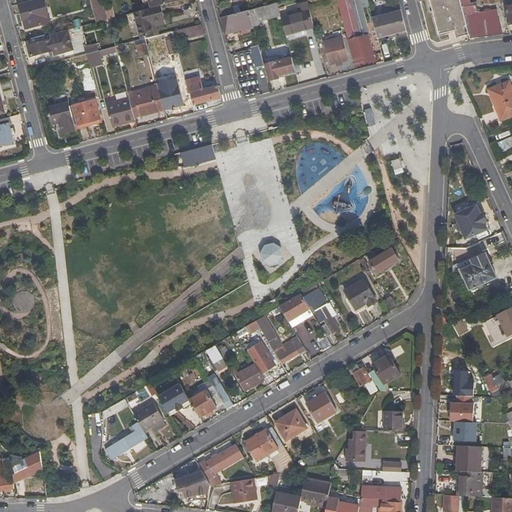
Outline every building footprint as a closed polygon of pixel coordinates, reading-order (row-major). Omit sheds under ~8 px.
[(47,10),(44,0),(32,0),(19,4),(25,30),(44,24),(43,18),(41,11),(47,10)] [(101,11),(104,20),(108,19),(102,0),(94,0),(98,12),(101,11)] [(360,36),(350,0),(337,0),(357,70),(376,64),(368,34),(360,36)] [(457,37),(470,34),(460,0),(429,0),(439,34),(455,31),(457,37)] [(460,0),(470,34),(471,38),(502,35),(496,8),(478,11),(478,8),(475,8),(474,5),(472,5),(470,0),(460,0)] [(292,32),(304,29),(314,27),(307,1),(297,4),(299,13),(295,14),(281,18),(286,34),(292,32)] [(280,14),(278,3),(249,10),(253,26),(258,25),(257,19),(265,16),(266,18),(280,14)] [(133,13),(141,40),(145,39),(153,37),(149,20),(164,16),(161,5),(151,8),(133,13)] [(232,7),(219,10),(221,18),(234,14),(232,7)] [(372,17),(378,38),(406,31),(401,9),(372,17)] [(253,26),(249,10),(234,14),(221,18),(225,34),(253,26)] [(170,23),(168,15),(164,16),(149,20),(153,37),(158,35),(156,26),(170,23)] [(202,24),(173,32),(174,37),(175,42),(205,35),(202,24)] [(74,51),(69,30),(50,34),(51,39),(27,45),(30,57),(49,52),(50,57),(74,51)] [(164,39),(170,59),(179,57),(175,42),(174,37),(164,39)] [(341,61),(348,59),(342,37),(323,42),(329,64),(336,62),(337,65),(342,64),(341,61)] [(250,46),(256,68),(264,66),(258,44),(250,46)] [(99,51),(86,54),(90,68),(102,65),(99,51)] [(265,66),(269,80),(280,77),(279,74),(295,70),(292,57),(280,60),(278,55),(267,58),(268,63),(265,64),(265,66)] [(192,92),(195,105),(221,98),(218,85),(204,89),(200,77),(186,81),(189,93),(192,92)] [(511,90),(509,82),(489,90),(498,113),(511,106),(511,90)] [(133,92),(134,96),(129,98),(134,118),(165,110),(160,92),(158,84),(133,92)] [(179,95),(177,89),(160,92),(165,110),(167,109),(169,117),(182,114),(180,106),(188,104),(185,93),(179,95)] [(381,103),(387,121),(414,113),(409,94),(381,103)] [(106,104),(113,127),(135,121),(134,118),(129,98),(106,104)] [(102,123),(96,99),(69,106),(76,130),(102,123)] [(59,123),(63,135),(76,132),(76,130),(69,106),(68,102),(48,107),(52,125),(59,123)] [(502,121),(511,116),(511,106),(498,113),(502,121)] [(0,146),(0,147),(15,143),(8,118),(0,119),(0,146)] [(176,150),(178,158),(214,148),(210,140),(176,150)] [(408,217),(420,213),(406,169),(402,170),(399,158),(390,161),(408,217)] [(479,217),(480,217),(476,207),(469,209),(466,208),(463,209),(462,213),(454,217),(457,224),(456,228),(458,233),(463,234),(466,241),(489,229),(486,222),(482,224),(479,217)] [(392,249),(368,263),(364,257),(359,260),(367,275),(373,271),(376,275),(400,261),(392,249)] [(474,265),(466,268),(462,271),(470,289),(496,277),(485,255),(472,261),(474,265)] [(452,267),(453,275),(462,271),(466,268),(463,262),(452,267)] [(367,308),(377,302),(364,280),(345,291),(348,297),(345,300),(353,313),(361,316),(369,312),(367,308)] [(328,303),(319,289),(304,298),(311,310),(327,338),(340,330),(333,317),(325,305),(328,303)] [(283,312),(289,323),(311,310),(304,298),(301,294),(280,307),(283,312)] [(383,301),(391,313),(398,309),(391,297),(383,301)] [(492,308),(501,303),(499,299),(490,304),(492,308)] [(337,314),(330,302),(328,303),(325,305),(333,317),(337,314)] [(273,311),(276,316),(283,312),(280,307),(273,311)] [(496,346),(511,338),(511,309),(485,323),(496,346)] [(261,328),(283,365),(306,351),(298,337),(283,346),(265,316),(257,321),(261,328)] [(453,325),(459,336),(469,331),(462,320),(453,325)] [(246,327),(250,334),(261,328),(257,321),(246,327)] [(234,342),(240,338),(236,333),(230,336),(234,342)] [(277,366),(262,341),(253,346),(268,372),(277,366)] [(253,346),(247,350),(254,363),(262,375),(268,372),(253,346)] [(209,360),(216,371),(227,364),(217,348),(209,353),(211,358),(209,360)] [(385,385),(401,375),(389,354),(372,364),(385,385)] [(374,399),(379,392),(361,362),(351,368),(364,391),(368,389),(374,399)] [(236,374),(246,390),(265,379),(262,375),(254,363),(236,374)] [(468,371),(454,371),(453,395),(474,396),(474,382),(468,382),(468,371)] [(491,375),(484,379),(493,397),(495,398),(500,395),(497,386),(503,383),(500,375),(493,378),(491,375)] [(215,377),(209,380),(213,386),(225,405),(227,409),(233,406),(215,377)] [(149,392),(154,389),(151,383),(143,388),(145,392),(148,391),(149,392)] [(180,385),(159,397),(169,413),(177,409),(175,407),(182,403),(183,405),(190,401),(190,400),(180,385)] [(345,401),(336,385),(330,389),(339,404),(345,401)] [(190,401),(192,404),(201,419),(225,405),(213,386),(190,400),(190,401)] [(318,423),(337,412),(325,392),(306,404),(318,423)] [(125,399),(104,412),(104,419),(115,414),(129,406),(125,399)] [(177,409),(169,413),(171,417),(192,404),(190,401),(183,405),(177,409)] [(153,402),(134,414),(139,422),(146,433),(153,428),(156,432),(167,426),(164,421),(165,420),(153,402)] [(286,441),(307,429),(296,411),(276,423),(286,441)] [(384,411),(384,432),(404,432),(403,428),(404,422),(404,412),(384,411)] [(109,456),(113,459),(149,438),(146,433),(139,422),(130,428),(133,433),(108,449),(109,456)] [(298,471),(272,426),(247,442),(258,461),(269,454),(278,449),(281,454),(272,459),(281,474),(288,473),(291,472),(298,471)] [(365,462),(366,431),(355,431),(355,440),(350,441),(350,450),(347,450),(346,461),(365,462)] [(215,474),(244,457),(237,445),(200,467),(211,486),(221,484),(215,474)] [(460,448),(443,448),(443,470),(460,471),(476,472),(476,460),(464,460),(464,463),(460,463),(460,448)] [(269,454),(272,459),(281,454),(278,449),(269,454)] [(37,456),(19,465),(15,456),(10,454),(13,472),(14,481),(43,466),(37,456)] [(346,462),(339,458),(335,465),(341,470),(346,462)] [(384,463),(384,472),(402,473),(402,463),(384,463)] [(208,501),(211,486),(200,467),(189,473),(190,476),(174,481),(181,500),(187,498),(189,502),(197,499),(208,501)] [(482,472),(476,472),(460,471),(460,483),(460,487),(456,487),(456,496),(458,497),(482,497),(483,478),(481,478),(482,472)] [(10,489),(15,489),(14,481),(13,472),(0,472),(0,482),(3,482),(5,490),(5,493),(10,492),(10,489)] [(286,481),(288,473),(281,474),(280,474),(279,480),(286,481)] [(332,483),(306,477),(302,496),(301,501),(307,502),(328,505),(332,483)] [(257,500),(253,479),(232,482),(236,504),(257,500)] [(400,502),(401,488),(362,486),(362,496),(360,507),(374,508),(374,505),(382,506),(382,508),(379,508),(379,511),(401,511),(402,503),(400,502)] [(299,511),(301,501),(302,496),(277,491),(273,511),(299,511)] [(458,497),(456,496),(445,496),(444,511),(457,511),(458,497)] [(511,511),(511,498),(495,498),(494,511),(511,511)]
